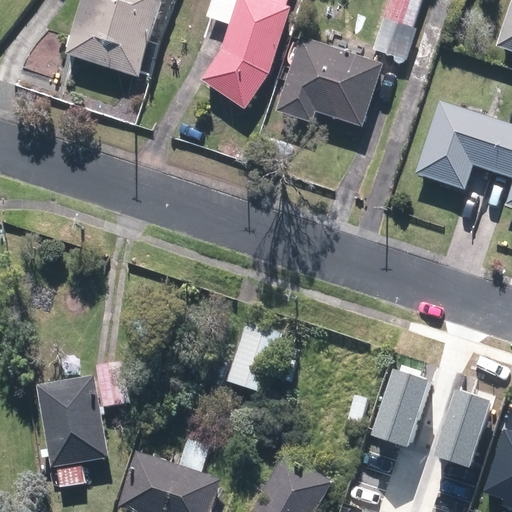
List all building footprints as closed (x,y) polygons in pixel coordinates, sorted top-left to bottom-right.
[(160,0),(80,0),(64,60),(137,81),(160,0)] [(249,0),(236,0),(219,58),(199,85),(241,113),(267,79),(287,12),(249,0)] [(411,31),(420,0),(388,0),(381,21),(411,31)] [(511,0),(510,0),(493,51),(511,57),(511,0)] [(381,68),(297,41),(273,115),(310,127),(313,117),(360,132),(381,68)] [(462,194),(470,169),(511,182),(503,209),(511,211),(511,129),(436,105),(413,178),(462,194)] [(283,335),(246,323),(228,382),(264,393),(283,335)] [(124,361),(99,365),(105,406),(130,402),(124,361)] [(428,380),(392,369),(370,435),(406,447),(428,380)] [(95,373),(36,383),(50,465),(109,455),(95,373)] [(492,400),(456,388),(435,454),(471,466),(492,400)] [(511,431),(503,429),(483,490),(505,497),(502,507),(511,509),(511,431)] [(136,451),(117,508),(129,511),(209,511),(220,480),(136,451)] [(316,511),(336,480),(289,452),(254,511),(316,511)]
